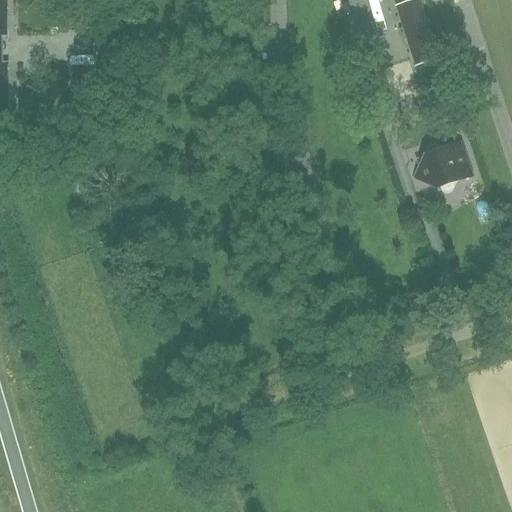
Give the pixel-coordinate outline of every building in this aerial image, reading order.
[(0,0),(0,112),(10,113),(10,68),(3,68),(3,42),(9,42),(8,0),(0,0)] [(113,0),(114,8),(127,6),(126,0),(113,0)] [(419,0),(415,0),(395,7),(415,68),(439,60),(419,0)] [(117,11),(119,24),(134,22),(133,9),(117,11)] [(438,188),(473,176),(461,143),(426,155),(424,160),(418,162),(420,168),(416,177),(438,188)] [(31,178),(14,183),(23,211),(40,206),(31,178)]
